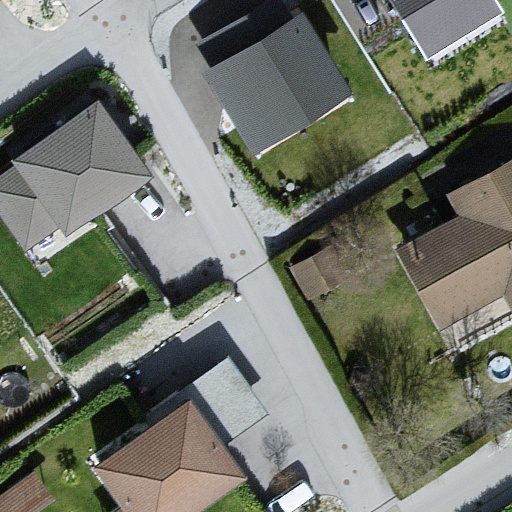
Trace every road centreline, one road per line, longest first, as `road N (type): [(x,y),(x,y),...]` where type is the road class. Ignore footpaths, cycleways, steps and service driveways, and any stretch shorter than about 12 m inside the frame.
road 1 (residential): [(100,30),(377,511)]
road 2 (residential): [(100,30),(0,101)]
